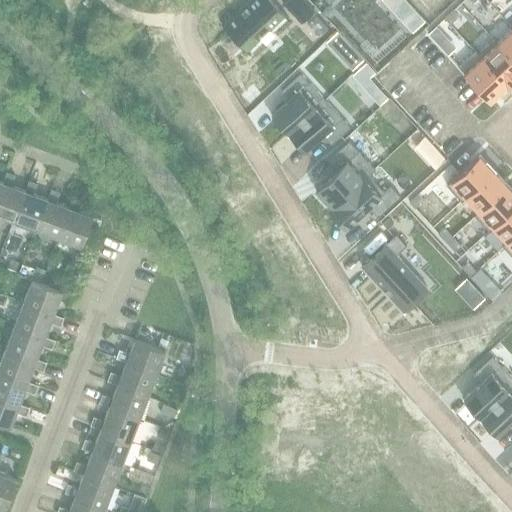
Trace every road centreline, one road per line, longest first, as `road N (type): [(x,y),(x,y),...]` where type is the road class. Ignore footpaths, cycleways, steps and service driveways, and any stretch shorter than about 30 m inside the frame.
road 1 (residential): [(224,356),(215,287),(165,176),(138,140),(0,30)]
road 2 (residential): [(199,0),(186,12),(185,42),(372,349)]
road 3 (residential): [(22,511),(132,245)]
road 4 (residential): [(372,349),(511,499)]
road 5 (residential): [(221,511),(224,356)]
road 6 (residential): [(372,349),(485,320),(511,295)]
road 7 (residential): [(224,356),(332,362),(372,349)]
